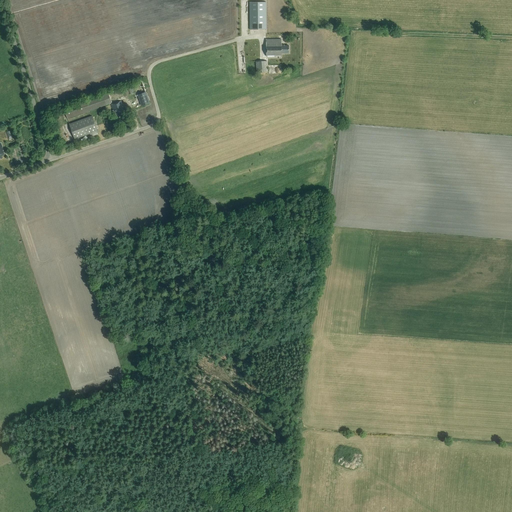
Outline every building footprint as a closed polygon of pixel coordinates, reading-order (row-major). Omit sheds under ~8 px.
[(266,2),(250,2),(250,29),(266,29),(266,2)] [(277,27),(290,27),(289,11),(276,12),(277,27)] [(282,53),(289,53),(289,45),(284,46),(284,45),(281,45),(281,39),(266,39),(266,56),(282,56),(282,53)] [(256,62),(256,73),(268,72),(267,61),(256,62)] [(121,100),(120,98),(127,95),(128,99),(138,96),(142,106),(150,103),(142,81),(64,109),(67,119),(121,100)] [(124,113),(123,109),(124,109),(122,104),(121,104),(121,103),(122,103),(121,101),(111,104),(113,110),(112,110),(115,117),(117,116),(118,118),(122,116),(121,114),(124,113)] [(98,134),(92,116),(69,124),(74,139),(90,134),(91,137),(98,134)]
